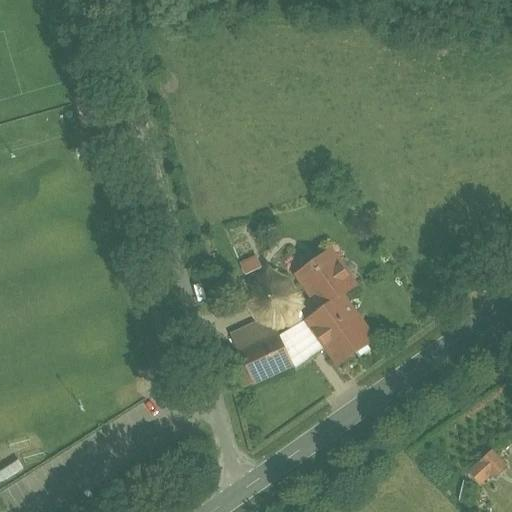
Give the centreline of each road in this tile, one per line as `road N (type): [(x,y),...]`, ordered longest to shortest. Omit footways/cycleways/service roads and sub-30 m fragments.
road 1 (unclassified): [(110,0),(240,495)]
road 2 (secondary): [(511,303),(240,495)]
